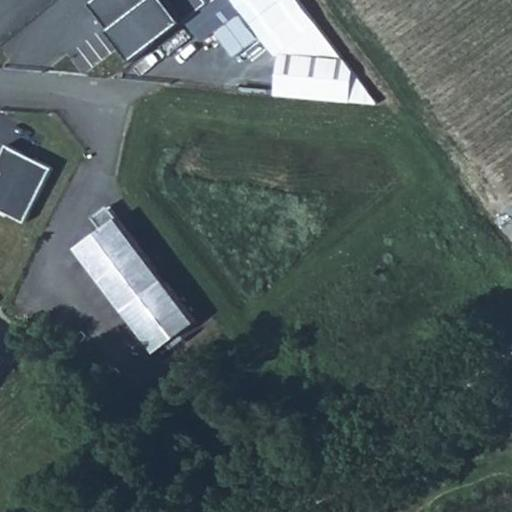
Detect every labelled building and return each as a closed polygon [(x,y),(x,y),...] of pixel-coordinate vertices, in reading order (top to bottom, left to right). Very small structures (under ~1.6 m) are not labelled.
[(355,74),(299,0),(217,0),(189,22),(204,42),(245,12),(279,57),(281,55),(282,56),(279,92),(353,98),(355,74)] [(0,208),(28,222),(55,168),(9,146),(0,164),(0,208)] [(97,216),(106,228),(122,216),(112,204),(97,216)] [(106,228),(82,246),(162,351),(201,321),(122,216),(106,228)] [(0,370),(11,356),(0,347),(0,370)]
